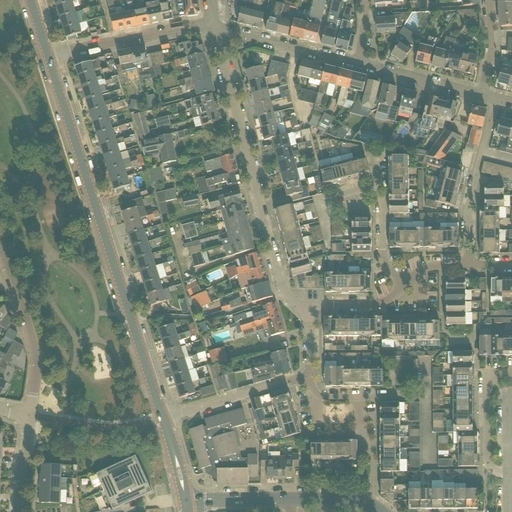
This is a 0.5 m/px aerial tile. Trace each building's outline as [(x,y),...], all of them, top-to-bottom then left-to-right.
[(60,17),(76,12),(72,0),(56,5),(60,17)] [(147,5),(148,10),(147,10),(150,25),(164,22),(159,1),(159,0),(154,0),(155,3),(147,5)] [(174,20),(174,19),(170,0),(163,1),(163,0),(159,1),(164,22),(174,20)] [(185,17),(198,16),(200,12),(198,0),(170,0),(174,19),(185,17)] [(238,0),(237,7),(242,8),(238,24),(249,26),(255,2),(247,0),(238,0)] [(249,26),(260,29),(264,14),(260,13),(262,3),(263,0),(262,0),(256,0),(255,2),(249,26)] [(285,1),(279,0),(275,0),(274,5),(274,6),(276,7),(273,17),(269,16),(266,31),(276,33),(285,1)] [(322,21),(326,4),(326,2),(318,0),(314,0),(313,6),(312,6),(308,24),(304,40),(316,43),(321,25),(316,24),(317,20),(322,21)] [(288,19),(292,3),(285,1),(276,33),(288,36),(292,21),(288,19)] [(338,19),(339,18),(342,4),(333,1),(332,1),(331,5),(321,45),(334,48),(338,32),(340,32),(343,21),(338,19)] [(511,3),(499,4),(500,15),(511,14),(511,3)] [(109,9),(114,32),(126,30),(122,13),(115,14),(114,9),(114,8),(109,9)] [(134,11),(137,27),(150,25),(147,10),(147,8),(134,11)] [(126,30),(137,27),(134,11),(122,13),(126,30)] [(79,24),(76,13),(76,12),(60,17),(64,29),(79,24)] [(396,32),(395,27),(401,27),(402,26),(402,21),(408,21),(413,13),(399,13),(399,16),(387,17),(387,19),(377,20),(378,33),(396,32)] [(511,14),(500,15),(501,27),(511,26),(511,14)] [(352,48),(355,36),(347,34),(350,23),(351,17),(344,15),(343,21),(340,32),(336,48),(347,51),(348,47),(352,48)] [(304,40),(308,24),(302,22),(294,20),(290,37),(304,40)] [(420,27),(425,30),(429,23),(425,20),(420,27)] [(68,41),(77,38),(78,38),(77,35),(82,33),(79,24),(64,29),(68,41)] [(411,50),(415,45),(419,38),(403,28),(399,34),(396,40),(399,42),(391,56),(392,57),(393,58),(395,60),(397,60),(403,63),(411,50)] [(429,66),(429,64),(433,49),(439,40),(429,37),(426,47),(420,46),(418,51),(416,62),(429,66)] [(446,37),(442,51),(436,50),(432,66),(445,70),(450,48),(451,46),(456,40),(449,38),(446,37)] [(169,42),(161,44),(162,50),(163,50),(164,54),(169,53),(168,49),(170,48),(169,42)] [(199,47),(198,42),(192,44),(191,42),(179,45),(180,51),(185,50),(187,58),(205,54),(203,46),(199,47)] [(450,48),(445,70),(452,72),(453,70),(458,72),(464,52),(463,51),(458,50),(458,48),(451,46),(450,48)] [(144,73),(143,71),(150,69),(145,47),(132,49),(136,68),(136,69),(138,74),(144,73)] [(132,49),(118,52),(121,65),(115,66),(119,80),(120,80),(121,85),(128,83),(127,79),(125,71),(136,69),(136,68),(132,49)] [(473,76),(478,58),(476,58),(477,54),(465,50),(463,51),(464,52),(458,72),(465,73),(465,74),(467,74),(467,76),(470,77),(472,76),(473,76)] [(154,68),(160,66),(165,65),(162,52),(150,55),(152,68),(154,68)] [(176,67),(181,66),(189,64),(191,71),(208,66),(205,54),(187,58),(174,62),(176,67)] [(94,71),(101,69),(99,60),(98,60),(91,62),(86,63),(85,61),(75,64),(79,76),(94,71)] [(314,63),(302,60),(298,76),(310,79),(314,63)] [(269,71),(267,78),(278,75),(281,76),(284,64),(271,61),(269,71)] [(326,66),(318,64),(314,63),(310,79),(322,82),(326,66)] [(281,76),(287,77),(290,65),(284,64),(281,76)] [(184,80),(179,82),(180,87),(211,79),(208,66),(191,71),(193,78),(184,80)] [(324,107),(327,95),(329,84),(337,86),(341,70),(326,66),(322,82),(319,94),(316,105),(324,107)] [(500,66),(499,71),(501,72),(499,83),(511,87),(511,85),(511,68),(503,67),(500,66)] [(265,78),(262,67),(246,71),(249,83),(265,78)] [(343,108),(347,100),(354,73),(341,70),(337,86),(343,87),(338,107),(343,108)] [(79,76),(82,88),(103,81),(102,81),(101,77),(96,79),(94,71),(79,76)] [(363,93),(367,77),(354,73),(347,100),(355,102),(357,91),(363,93)] [(86,99),(101,95),(99,86),(113,82),(112,78),(111,77),(105,79),(105,80),(102,81),(103,81),(82,88),(86,99)] [(252,94),(268,90),(265,78),(249,83),(252,94)] [(214,91),(211,79),(180,87),(182,93),(187,92),(196,90),(197,96),(214,91)] [(380,84),(368,81),(364,97),(362,96),(355,106),(373,110),(372,112),(378,108),(381,97),(377,96),(380,84)] [(396,89),(384,85),(381,97),(378,108),(372,112),(388,116),(387,120),(396,122),(398,112),(399,113),(400,109),(392,107),(396,89)] [(304,102),(307,91),(302,89),(299,101),(304,102)] [(271,102),(268,90),(252,94),(255,106),(271,102)] [(310,103),(313,92),(307,91),(304,102),(310,103)] [(399,114),(404,115),(405,112),(412,113),(417,94),(404,91),(400,109),(399,113),(399,114)] [(319,94),(313,92),(310,103),(316,105),(319,94)] [(112,101),(104,103),(101,95),(86,99),(90,111),(105,106),(113,105),(113,104),(119,102),(118,98),(111,100),(112,101)] [(157,106),(156,100),(155,95),(146,97),(147,102),(148,108),(157,106)] [(215,104),(215,103),(212,95),(192,100),(195,109),(215,104)] [(431,97),(428,108),(426,107),(421,127),(430,129),(431,123),(437,124),(443,102),(440,102),(440,100),(431,97)] [(130,107),(140,108),(141,102),(132,100),(130,107)] [(455,112),(457,104),(447,101),(447,103),(443,102),(437,124),(435,131),(439,132),(439,129),(443,129),(445,121),(450,123),(451,119),(453,118),(453,116),(454,112),(455,112)] [(275,113),(271,102),(255,106),(258,118),(275,113)] [(217,103),(215,103),(215,104),(195,109),(192,110),(194,119),(200,117),(220,112),(217,103)] [(109,118),(105,106),(90,111),(93,123),(109,118)] [(486,111),(473,108),(471,107),(471,108),(473,109),(469,124),(474,126),(469,144),(467,143),(465,151),(469,152),(474,153),(476,153),(486,111)] [(202,126),(222,121),(220,112),(200,117),(202,126)] [(137,125),(147,122),(144,113),(135,115),(137,125)] [(278,125),(275,113),(258,118),(261,129),(278,125)] [(421,116),(412,113),(411,116),(408,123),(413,126),(421,116)] [(156,120),(158,127),(171,123),(169,116),(156,120)] [(112,129),(109,118),(93,123),(97,135),(112,130),(112,129)] [(511,121),(500,119),(496,135),(509,138),(511,126),(511,121)] [(318,126),(319,124),(312,120),(309,125),(317,129),(318,126)] [(149,131),(147,122),(137,125),(140,134),(149,131)] [(281,136),(278,125),(261,129),(265,141),(272,139),(272,138),(281,136)] [(327,130),(325,133),(336,138),(339,133),(330,127),(329,127),(327,130)] [(305,136),(307,142),(311,141),(309,135),(311,135),(310,129),(301,132),(302,137),(305,136)] [(100,145),(115,140),(112,130),(97,135),(100,145)] [(339,133),(336,138),(344,140),(348,134),(346,133),(341,130),(339,133)] [(445,130),(430,152),(427,157),(429,157),(429,158),(443,161),(460,137),(445,130)] [(151,139),(149,131),(140,134),(142,142),(151,139)] [(293,133),(288,134),(281,136),(272,138),(272,139),(275,150),(291,146),(297,145),(293,133)] [(144,153),(144,154),(160,151),(163,164),(176,162),(171,135),(152,138),(151,139),(142,142),(139,143),(143,153),(144,153)] [(129,136),(123,137),(115,140),(100,145),(101,146),(105,158),(120,153),(117,146),(131,142),(131,141),(129,137),(129,136)] [(293,153),(291,146),(275,150),(278,162),(294,158),(301,157),(299,151),(293,153)] [(463,168),(465,169),(470,170),(474,153),(469,152),(465,151),(464,150),(463,150),(462,156),(459,167),(463,168)] [(122,161),(120,154),(120,153),(105,158),(108,170),(143,159),(141,155),(137,157),(136,156),(130,158),(122,161)] [(213,160),(218,177),(238,172),(233,154),(213,160)] [(408,156),(399,156),(389,156),(389,168),(408,168),(408,156)] [(330,160),(332,166),(337,184),(348,181),(343,163),(342,164),(341,157),(330,160)] [(297,169),(294,158),(278,162),(281,173),(297,169)] [(359,178),(370,175),(365,158),(354,161),(359,178)] [(127,177),(125,170),(133,167),(133,168),(144,165),(143,159),(108,170),(112,182),(127,177)] [(319,162),(325,187),(337,184),(332,166),(330,159),(319,162)] [(343,163),(348,181),(359,178),(354,161),(343,163)] [(460,184),(463,173),(462,173),(463,168),(459,167),(447,164),(448,163),(441,162),(439,168),(444,169),(441,180),(460,184)] [(497,177),(500,166),(494,165),(491,175),(497,177)] [(502,178),(505,167),(500,166),(497,177),(502,178)] [(511,169),(505,167),(502,178),(504,178),(508,180),(511,169)] [(155,191),(158,190),(157,185),(165,183),(160,168),(148,171),(155,191)] [(389,179),(409,179),(408,168),(389,168),(389,179)] [(300,181),(297,169),(281,173),(284,185),(300,181)] [(216,178),(207,180),(209,193),(214,192),(213,187),(227,183),(227,186),(241,182),(238,172),(218,177),(216,178)] [(485,196),(504,196),(504,178),(502,178),(497,177),(491,175),(491,185),(485,185),(485,196)] [(324,194),(323,188),(320,176),(314,178),(318,195),(324,194)] [(112,182),(116,194),(126,191),(125,188),(130,186),(127,177),(112,182)] [(207,180),(206,177),(196,179),(200,195),(209,193),(207,180)] [(389,191),(409,191),(409,179),(389,179),(389,191)] [(438,191),(457,196),(460,184),(441,180),(438,191)] [(307,187),(302,188),(300,181),(284,185),(287,197),(290,197),(291,200),(292,199),(293,202),(310,197),(307,187)] [(174,189),(155,194),(159,204),(177,200),(174,189)] [(210,209),(216,208),(218,212),(221,211),(221,210),(242,205),(241,200),(242,200),(240,191),(211,199),(211,201),(208,202),(209,205),(210,209)] [(389,191),(389,202),(409,202),(409,191),(389,191)] [(435,202),(426,200),(427,207),(436,209),(438,203),(454,207),(457,196),(438,191),(435,202)] [(199,205),(197,196),(183,199),(185,208),(199,205)] [(504,196),(485,196),(485,207),(485,208),(499,207),(499,208),(504,208),(504,207),(510,207),(510,196),(504,196)] [(125,224),(140,219),(136,208),(144,205),(142,199),(122,205),(124,212),(122,213),(125,224)] [(389,202),(389,206),(389,214),(393,214),(401,214),(409,214),(409,202),(389,202)] [(316,211),(314,204),(304,207),(306,214),(311,212),(316,211)] [(224,222),(245,217),(242,205),(221,210),(221,211),(224,222)] [(297,216),(294,205),(275,210),(278,221),(297,216)] [(485,207),(480,207),(480,219),(499,219),(499,208),(499,207),(485,208),(485,207)] [(447,214),(440,214),(438,214),(438,217),(435,217),(435,223),(447,223),(447,218),(447,214)] [(300,227),(297,216),(278,221),(281,232),(300,227)] [(227,233),(248,227),(245,217),(224,222),(227,233)] [(371,217),(352,217),(352,229),(371,229),(371,217)] [(143,230),(140,219),(125,224),(129,235),(143,230)] [(499,230),(499,219),(480,219),(480,231),(499,230)] [(424,222),(420,222),(413,222),(413,229),(413,248),(424,248),(424,229),(424,222)] [(182,226),(184,233),(196,230),(194,223),(182,226)] [(322,233),(320,226),(310,229),(312,236),(322,233)] [(230,244),(251,239),(248,227),(227,233),(230,244)] [(303,238),(300,227),(281,232),(284,243),(303,238)] [(371,240),(371,229),(352,229),(352,241),(371,240)] [(401,229),(390,229),(390,248),(401,248),(401,229)] [(401,248),(413,248),(413,229),(401,229),(401,248)] [(436,248),(435,229),(424,229),(424,248),(436,248)] [(436,248),(447,248),(447,229),(435,229),(436,248)] [(447,248),(459,248),(459,229),(447,229),(447,248)] [(147,243),(143,230),(129,235),(133,248),(147,243)] [(198,237),(196,230),(184,233),(186,240),(198,237)] [(499,241),(499,230),(480,231),(480,242),(499,241)] [(314,243),(324,240),(322,233),(312,236),(314,243)] [(287,255),(306,249),(303,238),(284,243),(287,255)] [(233,256),(254,250),(251,239),(230,244),(233,256)] [(372,252),(371,240),(352,241),(352,253),(355,252),(360,252),(372,252)] [(200,245),(199,241),(184,245),(185,249),(188,249),(190,255),(202,252),(200,245)] [(480,242),(480,254),(499,254),(499,241),(480,242)] [(151,255),(147,243),(133,248),(136,259),(151,255)] [(290,265),(309,260),(306,249),(287,255),(290,265)] [(194,267),(205,264),(204,259),(202,252),(190,255),(192,262),(194,267)] [(265,268),(260,253),(236,260),(236,262),(237,262),(239,268),(235,269),(237,276),(265,268)] [(155,267),(151,255),(136,259),(140,271),(155,267)] [(290,265),(293,277),(296,276),(300,290),(307,290),(306,277),(307,277),(307,273),(312,272),(309,260),(290,265)] [(144,283),(158,278),(155,267),(140,271),(144,283)] [(337,274),(337,293),(349,293),(348,273),(349,273),(349,267),(344,267),(344,274),(337,274)] [(253,286),(269,282),(265,268),(237,276),(241,290),(248,288),(254,287),(253,286)] [(349,293),(360,293),(360,273),(349,273),(348,273),(349,293)] [(360,293),(372,292),(372,273),(360,273),(360,293)] [(325,293),(337,293),(337,274),(325,274),(325,277),(319,277),(319,290),(325,290),(325,293)] [(162,290),(159,280),(158,278),(144,283),(148,295),(162,290)] [(502,278),(490,278),(490,297),(502,297),(502,278)] [(511,278),(502,278),(502,297),(502,302),(511,301),(511,278)] [(465,291),(465,279),(446,279),(446,291),(465,291)] [(196,281),(189,284),(185,286),(189,297),(194,295),(202,292),(196,281)] [(252,303),(256,302),(273,297),(269,282),(253,286),(254,287),(248,288),(252,303)] [(148,295),(151,306),(166,302),(162,290),(148,295)] [(446,302),(466,301),(465,291),(446,291),(446,302)] [(207,292),(191,298),(194,305),(196,310),(211,303),(207,292)] [(223,311),(243,306),(240,298),(229,303),(221,306),(223,311)] [(446,313),(466,312),(466,301),(446,302),(446,313)] [(276,302),(262,307),(264,312),(256,314),(255,311),(245,314),(244,310),(234,314),(237,322),(241,321),(247,319),(249,324),(266,319),(267,321),(280,316),(276,302)] [(10,311),(3,305),(0,308),(0,322),(6,314),(7,315),(10,311)] [(466,325),(466,312),(446,313),(446,325),(466,325)] [(0,326),(6,331),(13,321),(7,315),(6,314),(0,322),(0,326)] [(272,336),(285,333),(280,316),(267,321),(266,319),(249,324),(247,319),(241,321),(237,322),(230,324),(232,330),(241,327),(244,335),(269,328),(271,336),(272,336)] [(348,317),(337,318),(337,337),(349,337),(348,317)] [(360,337),(360,317),(348,317),(349,337),(360,337)] [(370,317),(360,317),(360,337),(371,337),(370,317)] [(382,336),(382,322),(382,317),(370,317),(371,337),(382,336)] [(337,318),(325,318),(325,337),(337,337),(337,318)] [(205,322),(198,324),(202,334),(208,332),(205,322)] [(394,341),(394,322),(382,322),(382,336),(382,341),(394,341)] [(394,341),(405,341),(405,322),(394,322),(394,341)] [(405,322),(405,341),(417,341),(416,322),(405,322)] [(416,322),(417,341),(428,341),(427,322),(416,322)] [(428,341),(440,341),(440,322),(427,322),(428,341)] [(185,334),(195,330),(193,324),(189,326),(189,327),(184,329),(185,333),(185,334)] [(174,325),(158,329),(162,341),(177,336),(174,325)] [(181,348),(179,341),(187,339),(187,338),(197,334),(195,330),(185,334),(185,333),(177,336),(162,341),(166,352),(181,348)] [(491,330),(491,336),(491,356),(502,356),(502,336),(502,330),(491,330)] [(212,346),(208,335),(202,337),(206,348),(212,346)] [(479,336),(480,349),(480,356),(491,356),(491,336),(479,336)] [(502,356),(511,355),(511,336),(502,336),(502,356)] [(18,358),(23,347),(14,342),(6,356),(2,363),(7,366),(13,355),(18,358)] [(184,359),(181,348),(166,352),(169,364),(184,359)] [(219,364),(219,365),(228,362),(225,348),(210,352),(213,366),(219,364)] [(286,351),(270,355),(271,358),(259,361),(253,362),(255,368),(289,360),(286,351)] [(472,365),(472,353),(454,353),(454,364),(472,365)] [(188,371),(184,359),(169,364),(173,375),(188,371)] [(255,375),(257,384),(275,379),(274,375),(283,373),(283,374),(284,374),(284,373),(291,372),(289,360),(255,368),(255,369),(252,370),(253,376),(255,375)] [(219,364),(213,366),(213,367),(210,367),(214,379),(221,377),(219,365),(219,364)] [(472,375),(472,365),(454,364),(454,375),(472,375)] [(371,367),(360,368),(360,387),(371,387),(371,367)] [(383,387),(383,367),(371,367),(371,387),(383,387)] [(325,368),(325,387),(337,387),(338,368),(325,368)] [(348,368),(338,368),(337,387),(348,387),(348,368)] [(360,387),(360,368),(348,368),(348,387),(360,387)] [(192,382),(188,371),(173,375),(177,387),(192,382)] [(232,391),(231,385),(227,375),(221,377),(214,379),(216,388),(218,392),(224,390),(225,393),(232,391)] [(454,387),(472,387),(472,375),(454,375),(454,387)] [(177,387),(180,398),(195,394),(192,382),(177,387)] [(202,397),(215,393),(213,386),(200,390),(202,397)] [(454,398),(472,398),(472,387),(454,387),(454,398)] [(291,400),(288,391),(288,389),(269,394),(273,406),(291,400)] [(263,409),(260,397),(250,400),(254,412),(258,411),(258,410),(263,409)] [(454,410),(473,409),(472,398),(454,398),(454,410)] [(276,417),(294,411),(291,400),(273,406),(276,417)] [(380,403),(380,415),(400,415),(399,403),(380,403)] [(409,414),(412,414),(420,414),(420,403),(412,403),(409,403),(409,414)] [(454,421),(473,421),(473,409),(454,410),(454,421)] [(233,429),(247,425),(243,410),(205,421),(206,425),(190,430),(202,469),(205,468),(206,471),(217,477),(217,482),(225,482),(225,485),(261,485),(260,476),(258,476),(258,456),(248,456),(248,459),(242,459),(233,429)] [(279,428),(298,422),(294,411),(276,417),(279,428)] [(380,426),(400,426),(400,415),(380,415),(380,426)] [(444,433),(444,421),(433,421),(433,433),(444,433)] [(473,432),(473,421),(454,421),(454,433),(459,433),(459,432),(473,432)] [(283,439),(301,433),(298,422),(279,428),(283,439)] [(380,438),(400,438),(400,426),(380,426),(380,438)] [(478,444),(478,432),(473,432),(459,432),(459,433),(459,444),(478,444)] [(381,449),(400,449),(400,438),(380,438),(381,449)] [(323,441),(311,441),(311,460),(323,460),(323,441)] [(335,441),(323,441),(323,460),(335,460),(335,441)] [(346,441),(335,441),(335,460),(346,460),(346,441)] [(358,460),(358,458),(357,441),(346,441),(346,460),(358,460)] [(459,456),(478,455),(478,444),(459,444),(459,456)] [(381,461),(400,461),(400,449),(381,449),(381,461)] [(267,467),(267,478),(274,478),(274,480),(280,480),(280,457),(280,453),(268,453),(268,455),(261,455),(261,467),(267,467)] [(409,453),(410,461),(420,461),(420,453),(409,453)] [(286,478),(293,478),(293,467),(299,467),(299,455),(292,455),(292,457),(280,457),(280,480),(286,479),(286,478)] [(478,467),(478,466),(478,455),(459,456),(459,467),(478,467)] [(113,510),(114,510),(121,507),(123,511),(129,511),(132,511),(129,503),(152,493),(136,456),(131,458),(130,458),(128,460),(120,463),(96,474),(102,485),(95,488),(98,494),(104,491),(113,510)] [(394,472),(400,472),(400,461),(381,461),(381,472),(394,472)] [(53,477),(53,468),(41,468),(41,477),(53,477)] [(409,490),(408,490),(408,485),(395,486),(394,480),(394,472),(381,472),(381,494),(385,494),(385,498),(390,503),(394,503),(394,501),(409,501),(409,490)] [(409,482),(409,490),(409,501),(409,510),(421,510),(420,490),(420,483),(409,482)] [(443,483),(443,490),(443,509),(455,509),(455,490),(455,483),(443,483)] [(51,498),(51,490),(41,490),(41,498),(51,498)] [(420,490),(421,510),(431,510),(432,490),(420,490)] [(443,490),(432,490),(431,510),(443,509),(443,490)] [(455,490),(455,509),(466,509),(466,490),(455,490)] [(478,509),(478,490),(466,490),(466,509),(478,509)]
